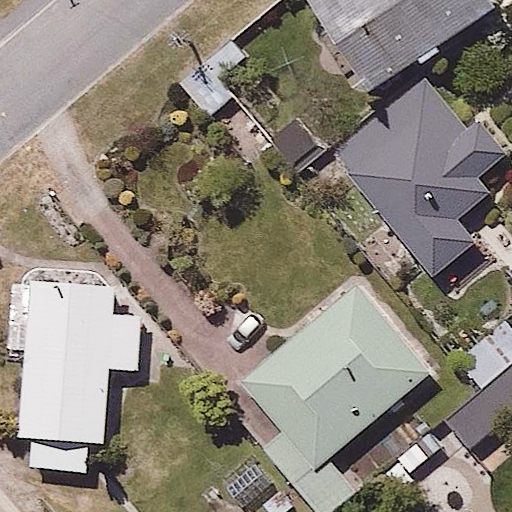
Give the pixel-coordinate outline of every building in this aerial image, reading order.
[(368,95),(497,11),(489,0),(312,0),(308,3),(368,95)] [(430,84),(337,154),(434,284),(480,250),(464,228),(504,198),(491,181),(511,165),(511,161),(479,118),(464,129),(430,84)] [(367,266),(239,355),(287,424),(270,436),(322,511),(334,511),(368,488),(338,444),(441,373),(367,266)] [(122,306),(122,277),(11,279),(12,345),(29,345),(31,474),(97,473),(97,440),(121,440),(120,364),(143,363),(142,306),(122,306)] [(476,451),(511,419),(511,317),(508,313),(465,350),(490,379),(447,417),(476,451)] [(511,511),(460,452),(413,493),(429,511),(511,511)]
